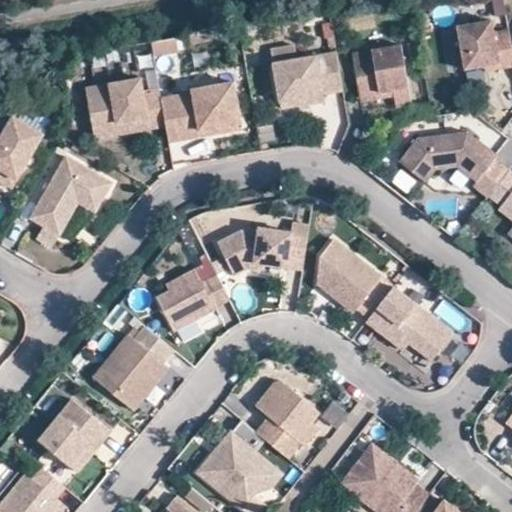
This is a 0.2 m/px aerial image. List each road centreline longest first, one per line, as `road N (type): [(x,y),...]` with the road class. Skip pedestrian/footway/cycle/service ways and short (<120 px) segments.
road 1 (residential): [(511,312),(345,184),(294,169),(183,192),(76,313)]
road 2 (residential): [(106,511),(255,335),(314,340),(436,436)]
road 3 (residential): [(436,436),(511,339)]
road 4 (residential): [(76,313),(0,408)]
